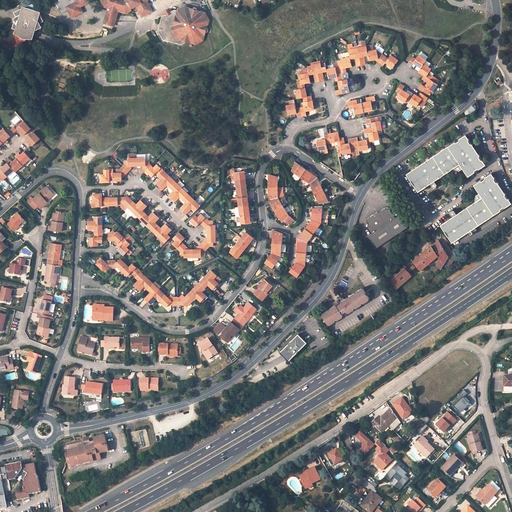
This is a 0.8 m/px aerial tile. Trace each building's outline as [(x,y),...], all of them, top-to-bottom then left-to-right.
[(57,0),(59,1),(56,3),(62,14),(68,10),(67,8),(77,3),(79,7),(90,1),(89,0),(57,0)] [(101,0),(103,4),(107,5),(109,9),(104,23),(114,26),(118,11),(125,13),(132,10),(130,8),(129,6),(126,0),(101,0)] [(126,0),(129,6),(132,5),(135,6),(136,6),(140,13),(146,15),(153,12),(148,2),(148,0),(126,0)] [(68,10),(72,18),(82,12),(79,7),(77,3),(67,8),(68,10)] [(186,6),(178,10),(175,10),(172,11),(171,13),(167,16),(165,15),(163,16),(158,31),(163,39),(182,45),(189,41),(196,44),(203,40),(206,32),(207,33),(208,32),(209,30),(208,27),(207,27),(209,20),(205,12),(198,10),(198,9),(197,7),(195,7),(193,7),(193,9),(186,6)] [(37,25),(43,22),(40,15),(41,12),(38,11),(25,7),(23,7),(22,9),(15,13),(19,20),(14,34),(23,39),(32,40),(37,25)] [(357,47),(361,64),(366,63),(365,57),(362,57),(362,56),(364,55),(369,54),(368,51),(367,45),(366,42),(361,43),(362,44),(362,46),(357,47)] [(361,64),(357,47),(353,48),(353,46),(352,45),(348,46),(350,57),(351,58),(355,57),(357,57),(357,58),(355,59),(357,65),(361,64)] [(380,50),(377,51),(377,49),(369,50),(368,51),(369,54),(370,59),(376,58),(376,59),(380,62),(385,54),(381,51),(380,50)] [(383,64),(386,60),(394,65),(399,58),(391,53),(389,57),(385,54),(380,62),(383,64)] [(426,60),(419,55),(416,59),(412,56),(408,63),(411,66),(414,63),(421,68),(423,64),(426,60)] [(350,57),(341,58),(342,61),(343,66),(338,66),(339,72),(341,72),(346,71),(346,67),(352,66),(351,58),(350,57)] [(325,62),(321,63),(321,62),(316,63),(320,80),(324,79),(323,72),(321,72),(321,71),(323,71),(327,70),(326,65),(325,62)] [(316,63),(312,64),(312,65),(307,66),(308,70),(309,72),(309,74),(313,73),(315,72),(315,74),(314,74),(315,81),(320,80),(316,63)] [(327,70),(329,77),(335,76),(336,80),(338,80),(343,79),(341,72),(339,72),(337,73),(336,67),(334,67),(334,64),(326,65),(327,70)] [(431,77),(428,75),(431,69),(423,64),(421,68),(418,72),(423,75),(421,78),(427,83),(431,77)] [(300,74),(301,80),(296,82),(298,88),(305,87),(304,83),(311,81),(309,74),(309,72),(300,74)] [(426,93),(429,89),(432,92),(437,84),(434,82),(436,78),(433,75),(431,77),(427,83),(425,86),(421,84),(418,88),(426,93)] [(338,80),(340,88),(336,89),(337,94),(350,91),(347,78),(343,79),(338,80)] [(401,83),(395,91),(399,93),(397,97),(405,102),(410,95),(402,90),(405,86),(401,83)] [(307,96),(305,87),(298,88),(296,89),(297,93),(298,97),(302,96),(303,101),(312,99),(311,95),(307,96)] [(409,102),(417,107),(422,99),(425,101),(428,98),(420,93),(418,95),(418,96),(414,94),(409,102)] [(374,95),(366,97),(367,101),(362,102),(364,111),(373,109),(371,101),(375,100),(374,95)] [(289,99),(290,104),(285,105),(287,114),(296,112),(297,116),(301,115),(300,106),(295,107),(294,98),(289,99)] [(306,114),(305,110),(314,108),(312,99),(303,101),(304,105),(300,106),(301,115),(306,114)] [(362,102),(357,103),(357,99),(348,101),(349,106),(353,105),(355,113),(364,111),(362,102)] [(377,130),(382,129),(380,120),(375,121),(374,116),(366,118),(367,123),(371,122),(372,127),(373,131),(377,130)] [(17,128),(24,135),(31,129),(25,121),(17,128)] [(11,135),(14,133),(9,127),(6,129),(11,135)] [(379,139),(378,135),(377,130),(373,131),(372,127),(363,128),(364,133),(368,132),(370,141),(375,140),(379,139)] [(5,144),(8,141),(7,139),(8,138),(11,135),(6,129),(5,128),(0,132),(0,137),(4,142),(5,144)] [(33,146),(41,139),(34,132),(26,138),(33,146)] [(344,137),(339,138),(338,132),(329,133),(331,142),(337,141),(338,145),(341,144),(345,144),(344,137)] [(325,139),(317,141),(319,150),(323,149),(324,153),(328,152),(326,143),(331,142),(329,133),(324,134),(325,139)] [(436,181),(455,168),(456,170),(461,171),(464,169),(470,177),(487,165),(467,135),(461,139),(460,141),(457,143),(455,142),(408,173),(419,191),(431,184),(434,189),(438,186),(439,184),(436,181)] [(355,146),(359,145),(360,150),(369,148),(367,139),(358,141),(357,136),(353,137),(355,146)] [(341,144),(343,153),(351,151),(351,147),(355,146),(353,137),(349,138),(350,143),(345,144),(341,144)] [(22,154),(21,155),(19,153),(16,156),(18,157),(24,164),(31,158),(30,157),(25,151),(22,154)] [(14,161),(13,162),(11,160),(9,162),(15,170),(16,171),(24,164),(18,157),(14,161)] [(137,158),(128,159),(129,161),(125,161),(125,164),(123,166),(129,171),(131,169),(131,166),(134,166),(137,166),(137,158)] [(150,164),(150,160),(146,160),(146,158),(137,158),(137,166),(141,166),(143,166),(143,168),(146,170),(151,165),(150,164)] [(9,162),(2,168),(4,170),(1,172),(6,178),(15,170),(9,162)] [(306,169),(301,166),(300,167),(299,166),(300,165),(295,162),(292,172),(295,173),(300,177),(306,169)] [(164,170),(157,164),(154,168),(151,165),(146,170),(149,173),(153,176),(156,173),(159,176),(164,170)] [(122,168),(120,170),(117,170),(117,173),(114,173),(114,177),(114,178),(114,181),(118,181),(122,181),(122,176),(125,176),(128,173),(122,168)] [(114,170),(106,169),(105,175),(101,175),(101,178),(101,182),(110,182),(110,178),(110,177),(114,177),(114,173),(114,170)] [(306,169),(300,177),(308,182),(310,183),(316,178),(312,175),(312,173),(311,173),(310,174),(309,173),(310,172),(306,169)] [(161,178),(162,179),(156,185),(159,188),(170,176),(164,170),(159,176),(161,178)] [(246,179),(246,175),(244,175),(244,173),(245,172),(244,171),(244,170),(235,172),(236,180),(246,179)] [(477,202),(458,214),(455,210),(453,211),(450,212),(453,217),(441,225),(453,243),(470,232),(471,235),(474,234),(472,231),(511,204),(511,202),(493,173),(475,185),(481,194),(477,196),(476,201),(477,202)] [(159,188),(161,190),(167,184),(168,185),(171,188),(176,182),(170,176),(159,188)] [(270,181),(270,183),(268,183),(269,189),(279,188),(278,180),(278,178),(269,176),(270,181)] [(316,178),(310,183),(314,193),(323,189),(321,183),(316,178)] [(246,185),(245,184),(245,183),(246,183),(246,179),(236,180),(237,189),(245,188),(245,187),(246,186),(247,186),(246,185)] [(174,190),(174,191),(168,197),(171,200),(182,188),(176,182),(171,188),(174,190)] [(53,193),(47,187),(33,199),(39,205),(42,208),(48,203),(46,200),(53,193)] [(171,200),(174,202),(180,197),(183,200),(188,194),(182,188),(171,200)] [(279,188),(269,189),(269,195),(271,195),(272,197),(270,197),(271,201),(280,198),(286,196),(285,194),(280,194),(279,188)] [(238,198),(248,196),(248,193),(246,194),(246,192),(247,192),(247,191),(247,190),(245,190),(245,189),(237,190),(238,198)] [(314,193),(318,201),(319,203),(328,202),(326,197),(326,196),(325,195),(324,195),(324,193),(325,193),(323,189),(314,193)] [(103,193),(94,193),(94,201),(97,201),(97,202),(98,206),(106,206),(106,199),(103,199),(103,197),(103,193)] [(186,202),(186,203),(180,209),(183,211),(195,200),(188,194),(183,200),(186,202)] [(119,204),(123,205),(124,203),(126,204),(129,207),(134,201),(128,195),(124,199),(122,197),(119,197),(119,204)] [(248,202),(247,202),(247,200),(249,200),(248,196),(238,198),(239,206),(248,205),(248,204),(249,204),(249,203),(248,202)] [(273,206),(275,205),(276,206),(274,207),(278,212),(286,206),(284,203),(286,201),(287,200),(288,198),(286,196),(280,198),(271,201),(270,202),(273,206)] [(39,205),(33,199),(32,197),(28,202),(34,209),(39,205)] [(106,206),(110,206),(110,205),(119,204),(119,197),(110,197),(110,198),(106,199),(106,206)] [(146,202),(143,199),(137,204),(134,201),(129,207),(135,213),(146,202)] [(183,211),(186,214),(192,208),(193,209),(195,211),(201,206),(195,200),(183,211)] [(147,213),(143,210),(149,205),(146,202),(135,213),(138,216),(141,219),(147,213)] [(248,205),(239,206),(240,214),(250,213),(250,210),(248,210),(248,209),(249,208),(249,207),(248,205)] [(291,212),(286,206),(278,212),(281,217),(283,216),(284,217),(287,221),(288,220),(293,214),(291,212)] [(135,213),(129,207),(128,208),(126,210),(126,211),(130,216),(132,216),(134,214),(135,213)] [(315,220),(323,224),(323,219),(325,210),(315,208),(315,213),(315,214),(314,215),(315,217),(316,218),(313,217),(313,220),(315,220)] [(400,215),(395,218),(390,209),(385,208),(379,212),(377,212),(368,219),(367,221),(368,223),(367,227),(371,234),(367,236),(375,249),(408,227),(400,215)] [(158,214),(155,211),(149,216),(147,213),(141,219),(144,221),(147,225),(158,214)] [(57,214),(54,214),(51,230),(62,232),(63,223),(61,223),(63,213),(57,212),(57,214)] [(24,219),(19,213),(12,219),(13,220),(9,223),(14,230),(21,223),(20,222),(24,219)] [(159,225),(156,222),(161,216),(158,214),(147,225),(151,228),(153,231),(159,225)] [(208,220),(202,214),(199,217),(196,215),(191,220),(194,223),(197,226),(200,223),(203,225),(208,220)] [(293,225),(298,219),(293,214),(288,220),(293,225)] [(95,216),(95,221),(86,221),(87,225),(103,224),(103,220),(103,216),(95,216)] [(216,230),(215,225),(213,225),(213,221),(210,221),(208,220),(203,225),(205,228),(208,228),(208,233),(216,233),(216,230)] [(315,234),(320,227),(323,224),(315,220),(313,222),(312,222),(311,222),(310,223),(311,224),(310,226),(309,225),(307,228),(315,234)] [(170,225),(167,222),(162,228),(159,225),(153,231),(156,233),(160,237),(170,225)] [(87,225),(87,229),(95,229),(96,233),(103,233),(103,230),(103,224),(87,225)] [(159,238),(157,239),(161,242),(160,244),(161,245),(162,246),(171,236),(168,233),(173,228),(170,225),(160,237),(159,238)] [(309,242),(315,234),(307,228),(303,233),(304,234),(303,235),(302,234),(299,238),(309,242)] [(113,240),(114,239),(116,240),(118,243),(124,237),(117,231),(116,233),(113,230),(111,233),(109,233),(109,240),(113,240)] [(283,243),(283,236),(283,233),(273,230),(272,242),(283,243)] [(248,243),(250,240),(249,239),(250,238),(250,239),(251,239),(251,238),(252,237),(251,236),(244,231),(240,236),(248,243)] [(174,238),(176,240),(175,241),(173,244),(179,250),(185,244),(182,241),(185,238),(179,232),(174,238)] [(96,233),(96,237),(91,237),(91,246),(99,246),(99,242),(100,242),(103,242),(103,233),(96,233)] [(131,236),(128,233),(124,237),(118,243),(121,245),(118,249),(124,255),(127,252),(129,250),(127,247),(130,244),(127,240),(131,236)] [(210,246),(214,246),(214,242),(216,242),(216,237),(216,233),(208,233),(208,239),(205,239),(203,242),(209,247),(210,246)] [(240,236),(235,243),(242,249),(243,248),(243,246),(244,245),(245,246),(248,243),(240,236)] [(297,251),(308,252),(308,244),(309,242),(299,238),(298,238),(298,243),(300,243),(300,245),(298,245),(297,251)] [(440,258),(443,264),(448,256),(438,240),(432,246),(438,256),(440,258)] [(282,251),(283,243),(272,242),(272,248),(274,248),(274,250),(272,253),(273,253),(282,256),(282,251)] [(60,259),(62,245),(51,243),(48,263),(59,264),(60,259)] [(241,251),(243,249),(242,249),(235,243),(233,245),(240,250),(240,251),(241,251)] [(180,250),(180,255),(184,255),(184,257),(189,257),(193,257),(193,250),(187,250),(187,247),(185,244),(179,250),(180,250)] [(197,257),(201,257),(201,255),(205,255),(205,251),(207,249),(201,244),(199,246),(199,250),(193,250),(193,257),(197,257)] [(240,250),(233,245),(228,251),(236,257),(238,254),(239,252),(239,253),(240,252),(241,251),(240,251),(240,250)] [(438,256),(432,246),(414,261),(421,270),(438,256)] [(308,252),(297,251),(297,257),(298,257),(298,259),(296,261),(306,265),(307,260),(307,254),(308,252)] [(268,259),(265,263),(274,268),(282,256),(273,253),(271,257),(270,256),(269,256),(269,257),(269,258),(269,259),(268,260),(268,259)] [(29,266),(30,259),(19,257),(18,264),(12,263),(10,273),(20,275),(21,264),(29,266)] [(109,260),(106,263),(102,259),(97,264),(100,267),(104,270),(105,269),(108,271),(110,269),(112,269),(112,260),(109,260)] [(127,265),(121,259),(118,263),(115,260),(112,260),(112,269),(116,268),(118,267),(119,268),(121,270),(127,265)] [(296,265),(303,270),(306,265),(296,261),(294,264),(296,265)] [(414,261),(412,262),(419,271),(421,270),(414,261)] [(48,263),(45,281),(56,283),(57,275),(59,264),(48,263)] [(139,270),(133,264),(129,268),(127,265),(121,270),(124,273),(128,276),(131,273),(134,275),(139,270)] [(292,267),(289,271),(298,277),(303,270),(296,265),(295,265),(294,265),(293,266),(293,267),(294,267),(293,268),(292,267)] [(411,275),(395,289),(395,290),(413,275),(411,272),(415,268),(414,266),(409,270),(407,267),(406,268),(411,275)] [(406,268),(390,281),(395,289),(411,275),(406,268)] [(221,278),(218,275),(212,270),(206,276),(218,287),(221,284),(218,282),(221,278)] [(139,279),(139,280),(133,286),(136,289),(147,277),(141,271),(136,277),(139,279)] [(208,285),(209,284),(215,290),(218,287),(206,276),(200,282),(206,287),(208,285)] [(136,289),(139,292),(145,286),(146,287),(148,289),(154,283),(147,277),(136,289)] [(273,286),(265,280),(259,287),(261,288),(255,294),(263,300),(269,294),(267,293),(273,286)] [(148,301),(162,287),(156,281),(154,283),(148,289),(151,291),(152,292),(145,298),(148,301)] [(206,300),(209,296),(203,290),(204,289),(206,287),(200,282),(194,288),(206,300)] [(12,289),(2,286),(0,294),(0,300),(9,302),(12,289)] [(162,287),(148,301),(151,303),(157,297),(158,298),(160,300),(166,295),(168,292),(162,286),(162,287)] [(197,297),(197,296),(204,302),(206,300),(194,288),(188,295),(194,300),(197,297)] [(343,297),(332,304),(332,306),(333,307),(330,309),(330,311),(328,310),(323,314),(323,315),(328,325),(331,325),(336,322),(336,320),(338,320),(343,317),(344,316),(348,312),(350,313),(355,309),(355,307),(357,308),(363,304),(363,303),(365,303),(370,299),(371,298),(364,288),(363,288),(357,291),(357,293),(355,293),(350,296),(349,298),(348,297),(346,299),(344,297),(343,297)] [(176,297),(173,297),(171,294),(168,297),(166,295),(160,300),(163,303),(167,307),(170,303),(172,304),(176,304),(176,297)] [(183,304),(184,302),(188,306),(192,302),(194,300),(188,295),(186,297),(183,294),(181,297),(178,297),(179,304),(183,304)] [(50,312),(52,303),(53,298),(44,296),(43,301),(40,311),(39,310),(38,314),(39,314),(44,315),(52,317),(52,313),(50,312)] [(239,307),(235,312),(238,315),(235,318),(242,324),(243,325),(248,321),(247,320),(257,309),(249,302),(244,309),(242,310),(239,307)] [(102,305),(95,304),(94,317),(104,317),(104,320),(114,320),(114,308),(105,307),(102,307),(102,305)] [(43,319),(41,318),(39,327),(40,327),(38,335),(48,337),(50,329),(48,329),(51,320),(43,319)] [(235,318),(231,322),(239,328),(242,324),(235,318)] [(222,323),(221,322),(214,330),(219,333),(218,334),(220,335),(226,327),(222,323)] [(231,322),(229,325),(226,327),(220,335),(226,341),(232,335),(233,335),(239,329),(239,328),(231,322)] [(299,334),(281,351),(289,361),(308,343),(299,334)] [(88,337),(81,336),(78,348),(84,350),(83,352),(93,354),(96,344),(87,342),(88,337)] [(109,339),(105,339),(106,349),(110,349),(110,347),(114,347),(120,347),(120,338),(109,338),(109,339)] [(149,338),(131,338),(132,349),(138,349),(138,347),(143,347),(143,352),(150,352),(149,338)] [(218,354),(208,339),(203,342),(200,344),(204,351),(209,359),(218,354)] [(177,345),(160,344),(160,355),(167,355),(177,355),(177,345)] [(42,357),(30,352),(28,360),(31,361),(27,370),(36,373),(42,357)] [(7,357),(0,359),(0,373),(14,370),(14,367),(12,360),(8,361),(7,357)] [(76,379),(66,378),(65,386),(65,395),(75,395),(76,379)] [(158,378),(141,379),(141,389),(149,388),(158,388),(158,378)] [(131,381),(114,381),(113,392),(130,392),(131,381)] [(104,384),(88,382),(87,393),(95,394),(103,395),(104,384)] [(29,392),(16,390),(13,407),(22,409),(24,400),(28,400),(29,392)] [(463,397),(467,393),(464,390),(451,403),(460,412),(469,404),(463,397)] [(391,403),(402,420),(413,413),(403,396),(391,403)] [(391,408),(382,418),(383,419),(392,410),(391,408)] [(378,417),(372,424),(383,434),(385,433),(384,431),(397,418),(392,410),(383,419),(382,421),(378,417)] [(435,424),(444,433),(457,420),(448,411),(435,424)] [(373,442),(361,431),(357,436),(366,445),(362,450),(367,454),(376,444),(375,444),(373,442)] [(471,435),(473,444),(471,445),(473,452),(483,450),(479,433),(476,434),(471,435)] [(90,440),(67,445),(69,453),(66,454),(69,467),(101,459),(100,453),(109,451),(106,436),(94,438),(95,441),(95,442),(93,443),(93,441),(90,442),(90,440)] [(435,450),(427,442),(426,443),(421,438),(415,445),(427,458),(435,450)] [(375,444),(376,444),(378,446),(376,449),(380,454),(382,455),(380,457),(376,461),(384,469),(393,460),(386,453),(390,450),(379,439),(379,440),(375,444)] [(333,465),(344,460),(338,447),(326,452),(333,465)] [(449,475),(456,468),(457,469),(463,463),(455,455),(442,468),(449,475)] [(384,469),(376,461),(375,462),(383,470),(384,469)] [(397,463),(385,476),(390,481),(397,472),(402,477),(395,485),(400,489),(410,478),(406,475),(408,473),(397,463)] [(0,469),(0,509),(7,509),(5,495),(3,481),(9,480),(9,482),(17,481),(19,478),(25,482),(23,485),(24,492),(14,493),(15,501),(30,499),(29,496),(42,494),(39,478),(38,478),(36,465),(24,467),(23,464),(7,466),(7,468),(0,469)] [(316,467),(307,471),(308,473),(301,477),(307,487),(313,483),(322,479),(316,467)] [(451,477),(458,470),(457,469),(456,468),(449,475),(451,477)] [(428,491),(435,497),(439,492),(440,493),(446,486),(439,479),(428,491)] [(491,484),(484,492),(482,494),(483,494),(479,498),(486,505),(491,500),(499,492),(491,484)] [(372,511),(382,499),(372,492),(366,500),(368,501),(363,508),(368,511),(372,511)] [(407,508),(411,511),(417,511),(418,511),(421,508),(423,510),(426,506),(418,498),(415,502),(414,501),(407,508)]
